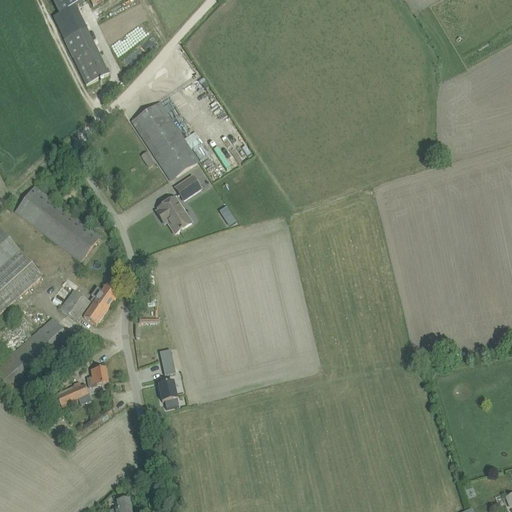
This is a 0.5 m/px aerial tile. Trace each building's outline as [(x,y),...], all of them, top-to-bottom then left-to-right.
[(52,0),(60,15),(75,7),(90,0),(52,0)] [(60,15),(53,18),(64,41),(73,59),(82,78),(86,87),(109,76),(104,67),(95,49),(86,30),(75,7),(60,15)] [(199,163),(160,104),(131,123),(171,182),(199,163)] [(149,168),(154,164),(146,153),(141,156),(149,168)] [(201,190),(200,188),(202,187),(196,179),(195,180),(192,176),(175,188),(184,201),(201,190)] [(81,263),(95,245),(101,237),(34,187),(28,195),(15,214),(81,263)] [(185,229),(192,225),(175,199),(158,210),(159,212),(156,213),(162,221),(166,219),(176,234),(175,235),(175,236),(180,232),(180,233),(182,232),(182,231),(185,229)] [(233,217),(226,222),(229,227),(236,222),(233,217)] [(0,270),(20,253),(0,230),(0,270)] [(0,314),(41,277),(21,254),(0,272),(0,314)] [(106,286),(102,292),(97,289),(91,297),(96,300),(83,318),(96,327),(119,295),(106,286)] [(60,310),(76,322),(90,302),(74,291),(60,310)] [(0,381),(12,396),(73,343),(53,320),(0,365),(0,381)] [(170,352),(160,354),(162,364),(164,372),(175,370),(173,362),(170,352)] [(154,362),(140,366),(143,376),(157,372),(154,362)] [(89,388),(98,386),(108,385),(105,369),(96,371),(91,372),(92,378),(87,379),(89,388)] [(168,384),(159,386),(162,403),(164,403),(166,410),(179,408),(177,400),(173,383),(168,384)] [(90,395),(85,385),(57,398),(62,408),(90,395)] [(109,511),(131,511),(129,501),(119,502),(117,503),(119,510),(111,511),(110,511),(109,511)]
